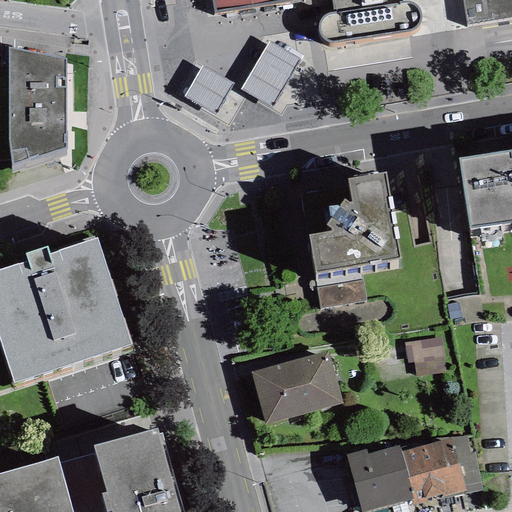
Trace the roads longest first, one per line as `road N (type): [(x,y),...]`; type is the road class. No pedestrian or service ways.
road 1 (residential): [(195,169),(511,110)]
road 2 (tertiary): [(245,511),(160,221)]
road 3 (residential): [(123,28),(0,13)]
